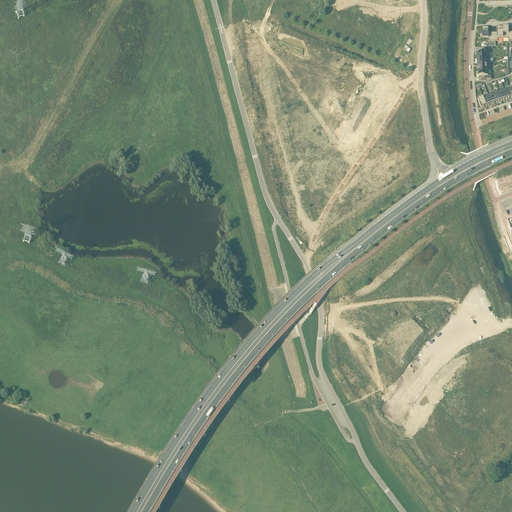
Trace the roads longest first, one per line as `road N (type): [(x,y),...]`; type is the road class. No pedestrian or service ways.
road 1 (primary): [(511,139),(443,174),(316,273),(211,390),(133,511)]
road 2 (primary): [(145,511),(224,391),(317,287),(420,203),(511,152)]
road 3 (unknown): [(427,511),(391,463),(377,423),(350,401),(328,304),(369,284),(435,219),(448,216),(463,226)]
road 4 (unclassified): [(278,220),(309,268),(321,311),(320,370),(357,440)]
road 5 (unclassified): [(278,220),(265,199),(211,0)]
road 6 (residential): [(511,111),(473,124),(470,0)]
road 7 (unknown): [(503,325),(451,348),(397,414)]
